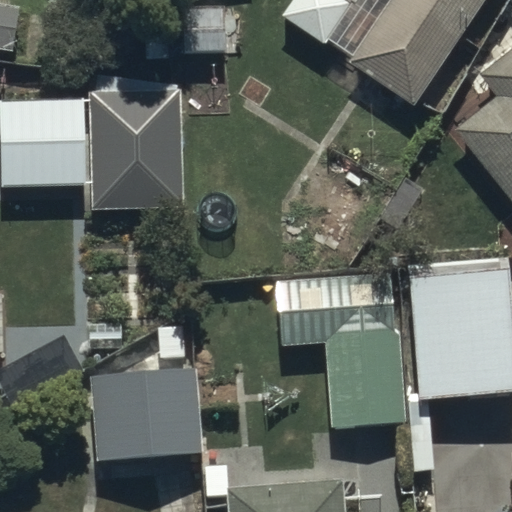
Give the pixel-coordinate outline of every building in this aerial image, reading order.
[(416,106),(482,0),(320,0),(311,14),(360,45),(348,63),(416,106)] [(0,50),(12,53),(20,5),(0,1),(0,50)] [(227,10),(183,10),(182,53),(227,53),(227,10)] [(511,46),(475,77),(492,98),(452,131),(510,203),(511,201),(511,46)] [(183,208),(180,92),(87,95),(87,101),(0,103),(0,108),(2,189),(90,186),(91,211),(183,208)] [(339,241),(365,192),(321,169),(305,199),(325,210),(316,228),(339,241)] [(511,268),(511,266),(409,272),(416,398),(406,399),(408,443),(430,442),(428,403),(511,398),(511,268)] [(395,278),(276,279),(276,345),(328,344),(329,425),(402,425),(401,333),(395,333),(395,278)] [(184,335),(139,337),(141,375),(91,377),(93,459),(200,456),(197,367),(185,368),(184,335)] [(345,511),(345,481),(227,485),(227,511),(345,511)]
